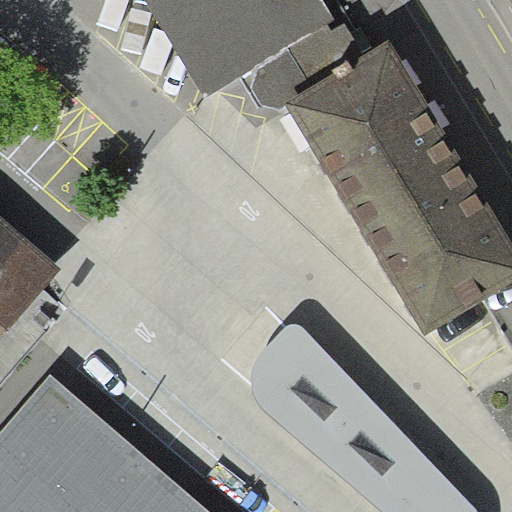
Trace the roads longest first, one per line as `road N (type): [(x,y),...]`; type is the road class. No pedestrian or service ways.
road 1 (residential): [(227,207),(343,322),(504,511)]
road 2 (residential): [(355,511),(170,359)]
road 3 (residential): [(0,3),(155,140)]
road 4 (residential): [(170,359),(227,207)]
road 5 (residential): [(79,255),(170,359)]
